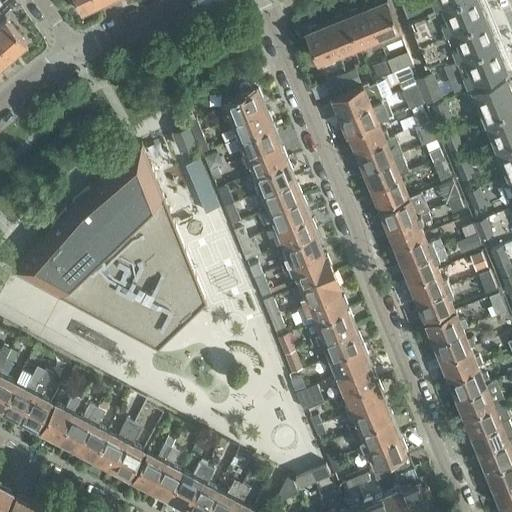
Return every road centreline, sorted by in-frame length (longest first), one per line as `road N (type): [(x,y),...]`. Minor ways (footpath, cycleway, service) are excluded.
road 1 (residential): [(459,511),(262,0)]
road 2 (residential): [(113,511),(0,455)]
road 3 (residential): [(70,49),(186,0)]
